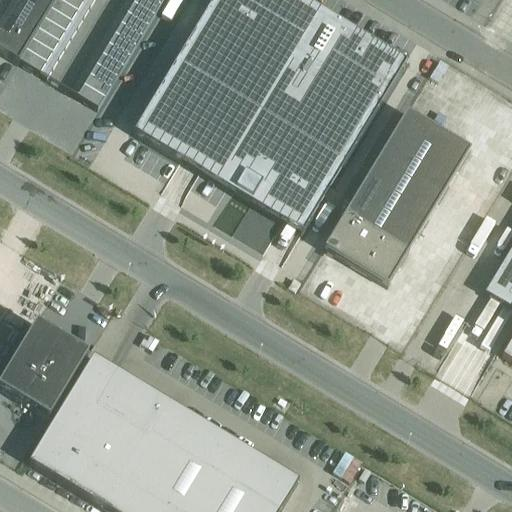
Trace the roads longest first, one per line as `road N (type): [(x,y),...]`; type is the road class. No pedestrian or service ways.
road 1 (unclassified): [(0,180),(511,489)]
road 2 (unclassified): [(387,0),(511,75)]
